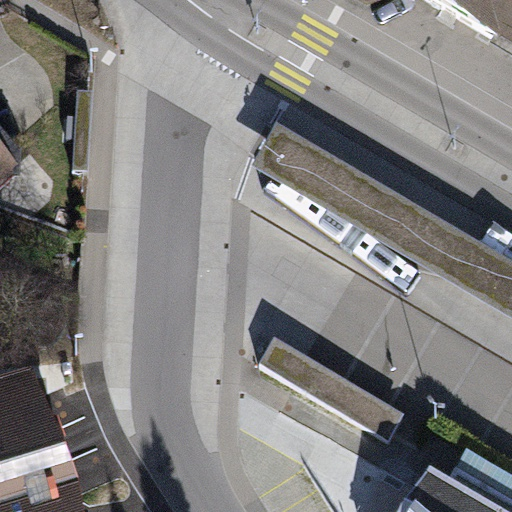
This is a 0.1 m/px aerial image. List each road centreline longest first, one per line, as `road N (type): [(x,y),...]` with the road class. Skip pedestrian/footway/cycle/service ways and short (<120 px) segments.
road 1 (residential): [(186,0),(160,381),(174,445)]
road 2 (secondary): [(191,0),(211,33),(250,61),(511,216)]
road 3 (secondary): [(511,153),(315,38),(227,0)]
